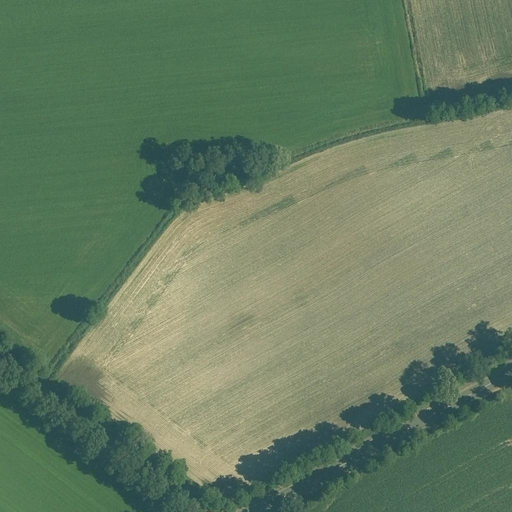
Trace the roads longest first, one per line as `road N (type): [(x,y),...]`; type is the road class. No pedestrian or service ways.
road 1 (secondary): [(260,511),(511,373)]
road 2 (residential): [(0,356),(200,511)]
